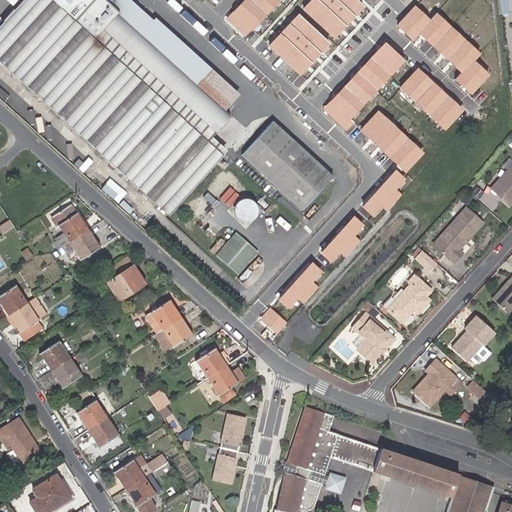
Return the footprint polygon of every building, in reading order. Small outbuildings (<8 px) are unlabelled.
[(23,0),(0,25),(0,63),(158,206),(156,208),(162,215),(165,213),(167,215),(220,156),(75,24),(85,14),(97,0),(23,0)] [(101,0),(97,0),(85,14),(229,147),(243,132),(227,117),(105,4),(101,0)] [(109,0),(105,4),(227,117),(243,100),(133,0),(109,0)] [(242,0),(226,17),(248,38),(283,0),(242,0)] [(354,0),(308,0),(266,45),(300,76),(364,9),(354,0)] [(411,8),(394,25),(410,40),(417,33),(460,74),(453,82),(469,98),(489,77),(474,62),(480,56),(435,14),(426,23),(411,8)] [(85,14),(75,24),(220,156),(229,147),(85,14)] [(384,43),(325,108),(346,128),(406,63),(384,43)] [(464,112),(417,69),(399,88),(446,132),(464,112)] [(402,133),(379,111),(360,131),(407,175),(426,155),(402,133)] [(273,119),(239,156),(300,211),(333,175),(273,119)] [(79,168),(94,181),(104,170),(89,157),(79,168)] [(511,164),(507,170),(507,174),(504,176),(501,177),(488,191),(504,206),(511,196),(511,164)] [(410,185),(398,174),(364,211),(376,222),(410,185)] [(107,177),(100,189),(118,201),(126,189),(107,177)] [(466,192),(461,198),(466,202),(471,197),(466,192)] [(229,208),(246,224),(260,210),(243,194),(229,208)] [(69,242),(87,230),(70,205),(51,218),(56,225),(58,224),(65,235),(55,241),(59,248),(69,242)] [(481,221),(466,207),(434,243),(454,261),(462,252),(457,247),(463,240),(466,237),(481,221)] [(367,231),(355,220),(322,255),(334,266),(367,231)] [(98,248),(87,230),(69,242),(81,258),(98,248)] [(215,254),(239,274),(258,251),(235,231),(215,254)] [(21,252),(26,260),(33,255),(28,248),(21,252)] [(437,263),(423,251),(417,258),(431,271),(437,263)] [(104,285),(115,301),(144,283),(133,266),(104,285)] [(324,276),(313,266),(280,303),(291,313),(324,276)] [(421,291),(427,285),(415,274),(408,281),(411,283),(388,309),(402,321),(414,309),(418,312),(430,299),(426,295),(421,291)] [(511,277),(500,291),(511,301),(511,277)] [(86,285),(84,281),(76,286),(79,289),(86,285)] [(427,285),(421,291),(426,295),(431,289),(427,285)] [(0,295),(0,307),(6,316),(22,305),(25,304),(14,287),(0,295)] [(46,316),(34,297),(25,304),(36,322),(46,316)] [(161,329),(179,318),(168,300),(150,312),(161,329)] [(6,316),(14,329),(17,334),(16,335),(22,343),(41,331),(36,322),(25,304),(22,305),(6,316)] [(366,313),(354,326),(367,339),(369,341),(360,351),(372,361),(381,351),(384,347),(388,343),(390,345),(395,339),(366,313)] [(6,316),(4,318),(12,330),(14,329),(6,316)] [(477,316),(465,329),(468,331),(469,333),(467,336),(465,334),(453,348),(467,362),(482,345),(484,346),(495,333),(477,316)] [(190,335),(179,318),(161,329),(152,335),(159,345),(164,352),(190,335)] [(367,339),(358,349),(360,351),(369,341),(367,339)] [(39,354),(50,371),(67,360),(56,343),(39,354)] [(207,378),(224,366),(213,349),(195,361),(207,378)] [(436,359),(430,366),(435,371),(433,373),(431,374),(415,391),(431,406),(456,378),(436,359)] [(67,360),(50,371),(61,388),(78,378),(67,360)] [(229,374),(224,366),(207,378),(223,402),(234,396),(229,388),(236,384),(229,374)] [(229,374),(236,384),(243,379),(237,369),(229,374)] [(485,391),(474,380),(469,387),(480,397),(485,391)] [(151,400),(155,406),(157,410),(164,406),(158,396),(151,400)] [(75,413),(87,431),(104,419),(93,402),(75,413)] [(163,418),(169,413),(164,406),(157,410),(163,418)] [(294,472),(285,469),(273,505),(273,506),(282,509),(283,509),(282,511),(296,511),(297,509),(300,510),(303,509),(307,507),(309,505),(310,505),(311,503),(312,501),(314,499),(315,495),(319,489),(321,484),(308,480),(316,454),(330,458),(379,474),(387,451),(327,432),(332,417),(306,408),(287,464),(296,467),(294,472)] [(163,418),(165,421),(172,417),(169,413),(163,418)] [(218,448),(236,452),(244,420),(226,415),(218,448)] [(38,453),(17,419),(0,429),(0,438),(6,449),(11,446),(21,463),(38,453)] [(104,419),(87,431),(98,449),(115,437),(104,419)] [(229,485),(236,452),(218,448),(211,480),(229,485)] [(458,475),(387,451),(379,474),(450,498),(458,475)] [(308,480),(321,484),(325,485),(327,478),(324,477),(330,458),(316,454),(308,480)] [(153,470),(167,461),(163,455),(147,465),(151,472),(153,470)] [(113,473),(124,489),(142,477),(137,471),(145,466),(140,456),(132,461),(113,473)] [(171,468),(167,461),(153,470),(157,476),(171,468)] [(283,468),(285,469),(294,472),(296,467),(287,464),(285,463),(283,468)] [(324,487),(341,492),(346,476),(329,471),(324,487)] [(458,475),(450,498),(445,511),(485,511),(494,487),(458,475)] [(34,511),(46,511),(65,500),(57,487),(60,484),(55,476),(33,490),(38,497),(29,503),(34,511)] [(138,511),(153,511),(155,511),(148,499),(153,496),(142,477),(124,489),(138,511)] [(511,511),(511,505),(500,502),(496,511),(511,511)]
